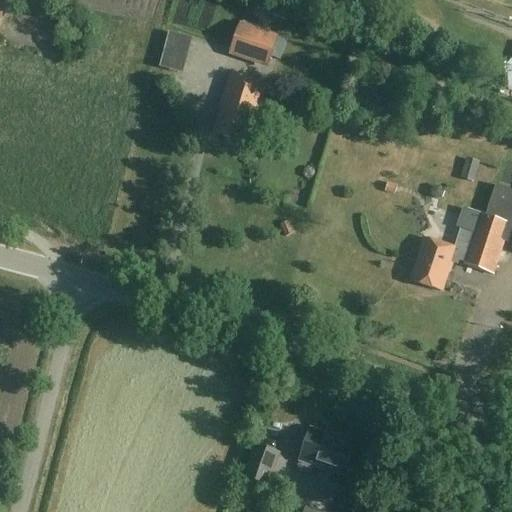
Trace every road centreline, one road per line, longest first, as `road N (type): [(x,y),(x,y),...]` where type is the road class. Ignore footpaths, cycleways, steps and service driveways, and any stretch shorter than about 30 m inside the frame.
road 1 (tertiary): [(511,426),(82,279)]
road 2 (unclassified): [(19,511),(82,279)]
